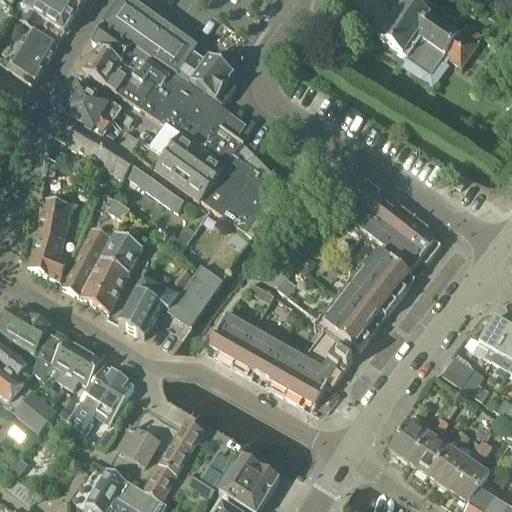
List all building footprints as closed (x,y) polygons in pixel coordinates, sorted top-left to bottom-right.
[(0,0),(0,7),(3,10),(11,0),(0,0)] [(20,0),(29,6),(24,14),(25,14),(17,27),(20,29),(30,36),(34,38),(42,25),(45,27),(40,35),(41,38),(56,48),(57,49),(63,38),(64,38),(79,14),(80,13),(60,0),(20,0)] [(60,0),(80,13),(88,0),(60,0)] [(174,80),(193,52),(122,0),(102,28),(129,48),(149,62),(168,76),(174,80)] [(378,44),(405,63),(400,72),(432,94),(448,71),(444,68),(447,64),(460,73),(482,41),(465,28),(457,40),(406,4),(378,44)] [(0,37),(5,32),(12,24),(7,21),(10,16),(0,8),(0,37)] [(129,48),(102,28),(89,46),(97,51),(130,74),(131,72),(135,67),(122,57),(129,48)] [(28,35),(6,72),(33,90),(55,52),(34,38),(30,36),(28,35)] [(149,62),(129,48),(122,57),(135,67),(131,72),(134,75),(138,78),(140,76),(149,62)] [(97,51),(83,75),(114,97),(124,83),(127,86),(134,75),(131,72),(130,74),(97,51)] [(193,52),(174,80),(187,89),(207,61),(193,52)] [(232,80),(207,61),(187,89),(219,113),(220,111),(234,92),(226,87),(232,80)] [(168,76),(149,62),(140,76),(159,90),(168,76)] [(138,78),(134,75),(127,86),(165,114),(173,103),(200,124),(205,117),(231,138),(233,121),(220,111),(219,113),(187,89),(174,80),(168,76),(159,90),(140,76),(138,78)] [(0,85),(0,104),(10,93),(0,85)] [(77,85),(66,103),(77,109),(79,107),(99,119),(112,127),(121,114),(77,85)] [(10,93),(0,104),(0,128),(3,125),(4,126),(7,121),(9,123),(24,104),(10,93)] [(66,103),(57,117),(98,141),(102,143),(112,127),(99,119),(79,107),(77,109),(66,103)] [(54,116),(44,139),(52,143),(92,166),(121,185),(125,180),(142,192),(151,175),(129,160),(120,154),(115,150),(102,143),(98,141),(57,117),(54,116)] [(125,136),(115,150),(120,154),(131,140),(125,136)] [(131,140),(120,154),(129,160),(139,145),(138,144),(131,140)] [(139,145),(129,160),(151,175),(188,201),(199,209),(200,207),(225,172),(199,153),(181,140),(164,163),(139,145)] [(42,179),(42,180),(54,180),(55,165),(43,159),(42,179)] [(225,172),(200,207),(243,238),(270,203),(267,200),(271,195),(255,182),(257,179),(232,161),(225,172)] [(151,175),(142,192),(177,217),(188,201),(151,175)] [(350,355),(351,353),(358,358),(376,334),(395,310),(409,292),(403,288),(408,282),(420,266),(426,270),(439,252),(427,243),(432,236),(418,226),(396,209),(391,216),(387,212),(379,206),(383,200),(365,186),(339,220),(347,226),(343,232),(361,246),(374,256),(356,280),(337,303),(319,327),(327,334),(326,336),(307,359),(282,344),(256,329),(229,315),(208,351),(215,355),(211,361),(231,372),(250,383),(254,377),(261,381),(267,385),(264,391),(283,401),(302,413),(306,407),(313,411),(324,392),(329,394),(338,383),(352,365),(346,361),(350,355)] [(38,230),(36,239),(63,247),(66,230),(70,230),(72,222),(68,220),(70,210),(40,204),(38,230)] [(121,227),(129,214),(113,204),(106,217),(121,227)] [(78,302),(109,244),(96,238),(91,235),(60,293),(78,302)] [(112,238),(109,244),(78,302),(107,318),(141,254),(112,238)] [(63,247),(36,239),(26,274),(59,287),(63,276),(70,257),(61,255),(63,247)] [(117,328),(117,329),(143,344),(161,310),(168,314),(166,317),(188,333),(222,286),(201,271),(181,297),(145,278),(117,328)] [(171,287),(180,294),(191,281),(181,274),(171,287)] [(0,347),(6,353),(14,345),(16,346),(14,349),(37,362),(32,378),(41,385),(66,344),(13,312),(0,327),(0,347)] [(490,366),(511,332),(493,321),(477,347),(478,348),(475,352),(485,358),(483,362),(490,366)] [(511,332),(490,366),(507,376),(511,368),(511,332)] [(83,354),(66,344),(41,385),(50,393),(54,386),(62,391),(68,381),(69,381),(74,373),(71,371),(75,363),(77,364),(83,354)] [(0,347),(0,372),(22,390),(29,382),(21,374),(26,368),(6,353),(0,347)] [(68,381),(62,391),(70,396),(76,386),(85,391),(100,365),(83,354),(77,364),(75,363),(71,371),(74,373),(69,381),(68,381)] [(453,362),(448,370),(467,383),(460,393),(470,400),(477,390),(483,382),(453,362)] [(467,383),(448,370),(441,380),(460,393),(467,383)] [(80,405),(66,425),(81,438),(89,427),(93,420),(119,381),(103,371),(80,405)] [(22,390),(0,372),(0,403),(7,410),(22,390)] [(119,381),(93,420),(108,431),(126,402),(133,391),(119,381)] [(22,390),(7,410),(5,412),(13,419),(31,397),(22,390)] [(487,397),(477,390),(470,400),(480,406),(487,397)] [(31,396),(31,397),(13,419),(38,439),(56,417),(31,396)] [(408,469),(428,439),(415,431),(420,424),(421,425),(430,412),(422,406),(421,407),(415,403),(411,410),(416,413),(412,419),(413,419),(407,425),(387,455),(408,469)] [(503,422),(511,410),(503,405),(495,416),(503,422)] [(511,410),(503,422),(511,428),(511,427),(511,410)] [(33,439),(11,421),(2,431),(25,449),(33,439)] [(448,428),(439,422),(433,432),(441,438),(448,428)] [(170,449),(157,471),(174,481),(187,460),(201,438),(183,428),(170,449)] [(115,456),(117,456),(143,472),(157,448),(129,432),(115,456)] [(452,445),(428,482),(447,496),(479,449),(478,448),(476,447),(464,463),(456,458),(461,451),(468,441),(459,436),(453,445),(452,445)] [(428,439),(408,469),(428,482),(452,445),(451,444),(447,452),(428,439)] [(480,445),(478,448),(479,449),(447,496),(468,509),(488,480),(477,472),(491,452),(480,445)] [(207,478),(221,486),(233,468),(219,459),(207,478)] [(260,511),(278,483),(260,472),(242,460),(218,498),(221,499),(224,502),(217,511),(260,511)] [(18,463),(8,476),(16,482),(26,469),(18,463)] [(157,471),(142,495),(160,505),(174,481),(157,471)] [(104,473),(84,508),(91,511),(163,511),(166,509),(160,505),(142,495),(105,473),(104,473)] [(29,511),(36,501),(14,482),(6,476),(1,483),(7,487),(4,491),(29,511)] [(221,486),(207,478),(204,483),(196,479),(189,490),(211,503),(221,486)] [(491,509),(494,504),(478,495),(467,511),(488,511),(485,510),(488,507),(491,509)] [(498,496),(494,504),(491,509),(488,507),(485,510),(488,511),(505,511),(500,509),(505,500),(498,496)]
